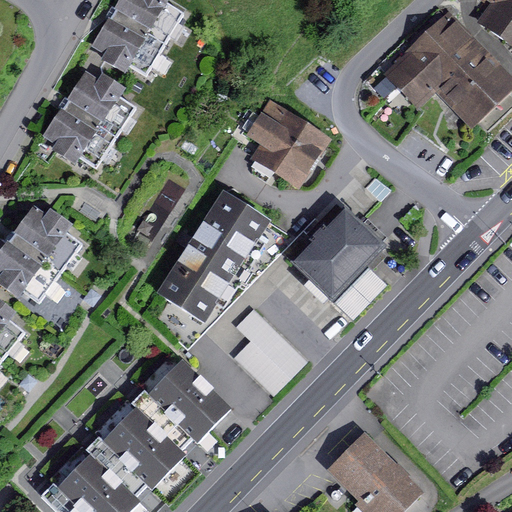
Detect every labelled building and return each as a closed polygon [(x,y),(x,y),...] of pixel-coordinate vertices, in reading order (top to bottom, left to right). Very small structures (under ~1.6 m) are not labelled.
[(161,0),(125,0),(115,17),(165,48),(185,15),(161,0)] [(511,0),(488,0),(491,3),(479,20),(511,47),(511,0)] [(436,93),(478,135),(511,102),(511,82),(446,15),(388,72),(422,107),(436,93)] [(115,17),(94,50),(144,81),(165,48),(115,17)] [(86,72),(64,105),(117,140),(121,133),(128,138),(138,123),(132,119),(138,109),(123,99),(129,89),(103,72),(98,80),(86,72)] [(330,137),(272,100),(249,135),(261,142),(252,156),(299,186),(330,137)] [(64,105),(43,137),(55,145),(51,150),(75,167),(80,160),(96,170),(102,161),(109,166),(118,153),(111,148),(117,140),(64,105)] [(298,239),(225,191),(158,293),(170,301),(159,319),(187,349),(298,239)] [(34,205),(10,237),(62,275),(67,267),(74,272),(84,258),(77,253),(84,244),(69,233),(76,224),(51,206),(45,213),(34,205)] [(333,297),(384,246),(348,210),(297,261),(333,297)] [(157,219),(151,216),(147,221),(150,223),(153,225),(157,219)] [(10,237),(0,251),(0,285),(19,299),(24,292),(40,304),(46,295),(53,300),(63,287),(56,282),(62,275),(10,237)] [(0,360),(3,363),(8,356),(15,361),(26,348),(20,343),(27,334),(13,322),(20,313),(0,296),(0,360)] [(254,312),(238,328),(252,342),(235,359),(270,393),(303,361),(254,312)] [(233,408),(183,359),(148,394),(199,443),(233,408)] [(186,457),(135,408),(102,442),(153,491),(186,457)] [(360,504),(368,511),(396,511),(416,492),(365,441),(334,472),(363,501),(360,504)] [(131,511),(140,504),(92,456),(59,489),(81,511),(131,511)]
